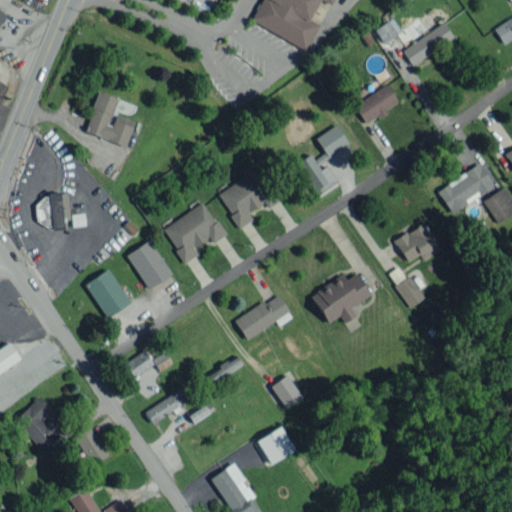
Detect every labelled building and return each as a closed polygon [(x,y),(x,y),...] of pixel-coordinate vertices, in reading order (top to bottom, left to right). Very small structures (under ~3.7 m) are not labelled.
[(305,49),(318,23),(308,18),(317,0),(328,0),(332,2),(332,0),(259,0),(250,21),(305,49)] [(511,16),(492,27),(501,43),(511,37),(511,16)] [(373,27),(379,41),(399,33),(392,18),(373,27)] [(410,64),(452,38),(442,23),(400,49),(410,64)] [(352,102),(363,123),(386,111),(384,107),(395,102),(387,85),(352,102)] [(125,145),(133,120),(115,114),(111,126),(107,124),(115,97),(96,91),(83,132),(125,145)] [(348,146),(336,124),(314,136),(324,153),(313,159),(309,153),(295,162),(313,194),(336,181),(323,160),(348,146)] [(451,213),(492,184),(477,162),(435,191),(451,213)] [(238,227),(251,218),(247,212),(262,202),(266,207),(278,200),(255,167),(215,194),(238,227)] [(482,198),(494,222),(511,212),(511,202),(504,187),(482,198)] [(70,224),(65,192),(32,198),(37,229),(70,224)] [(160,227),(182,263),(196,254),(192,247),(207,237),(210,243),(223,234),(202,201),(160,227)] [(71,226),(84,225),(84,213),(70,213),(71,226)] [(439,248),(421,221),(392,240),(406,261),(417,253),(421,260),(439,248)] [(124,254),(147,288),(170,273),(148,239),(124,254)] [(128,301),(106,268),(82,283),(105,317),(128,301)] [(349,306),(368,294),(354,272),(343,279),(340,274),(308,294),(326,322),(337,315),(342,322),(354,314),(349,306)] [(232,318),(243,338),(274,321),(276,325),(290,317),(277,294),(232,318)] [(0,370),(19,359),(8,341),(0,345),(0,370)] [(152,365),(144,350),(122,362),(130,377),(152,365)] [(171,363),(164,350),(150,358),(158,370),(171,363)] [(211,382),(241,366),(235,355),(205,371),(211,382)] [(283,407),(300,396),(285,374),(268,385),(283,407)] [(149,422),(186,402),(180,390),(142,409),(149,422)] [(38,447),(61,428),(49,414),(51,412),(38,396),(13,418),(38,447)] [(192,423),(208,413),(202,403),(185,413),(192,423)] [(292,449),(279,425),(254,439),(268,463),(292,449)] [(91,465),(107,454),(89,426),(73,437),(91,465)] [(260,511),(241,481),(243,480),(232,462),(208,477),(228,509),(223,511),(260,511)] [(67,497),(76,511),(98,511),(99,511),(84,487),(67,497)] [(124,511),(127,511),(119,498),(97,511),(124,511)]
